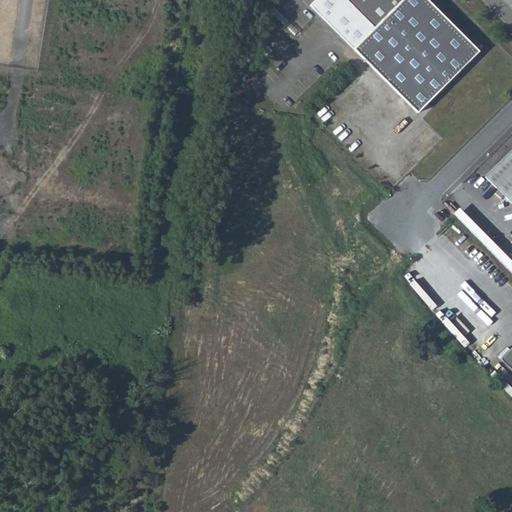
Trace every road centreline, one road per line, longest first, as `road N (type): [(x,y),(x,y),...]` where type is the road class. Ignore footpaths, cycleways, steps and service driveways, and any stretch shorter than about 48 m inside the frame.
road 1 (track): [(0,262),(4,237),(100,91)]
road 2 (residential): [(396,220),(511,108)]
